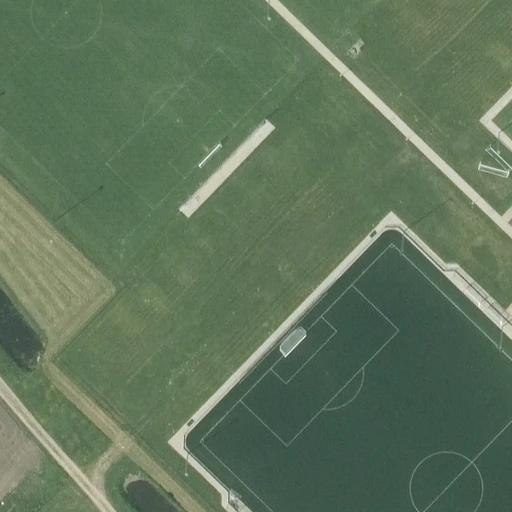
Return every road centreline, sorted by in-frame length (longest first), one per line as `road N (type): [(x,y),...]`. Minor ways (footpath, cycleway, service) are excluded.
road 1 (track): [(85,484),(386,171)]
road 2 (track): [(106,511),(0,387)]
